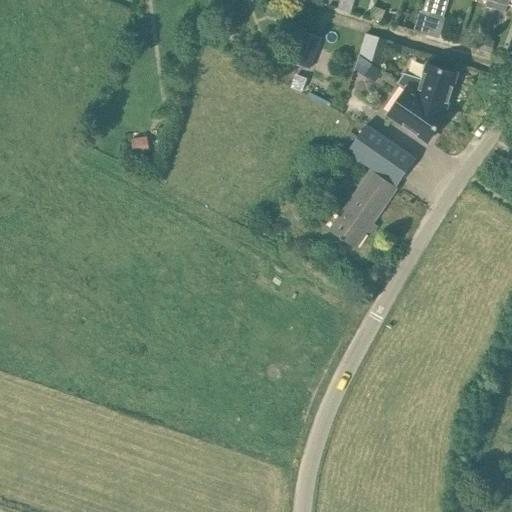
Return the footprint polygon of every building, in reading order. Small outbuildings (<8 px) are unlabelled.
[(341,0),(339,6),(351,10),(354,0),(341,0)] [(426,0),(423,12),(433,15),(438,0),(426,0)] [(449,0),(438,0),(433,15),(444,19),(449,0)] [(498,0),(487,0),(485,7),(495,10),(498,0)] [(498,0),(495,10),(506,13),(510,0),(498,0)] [(352,74),(376,80),(386,39),(363,33),(352,74)] [(306,47),(289,40),(281,59),(299,66),(306,47)] [(457,74),(428,65),(423,80),(405,74),(398,83),(406,89),(389,115),(428,142),(446,115),(444,114),(457,74)] [(416,159),(399,148),(366,125),(348,151),(398,185),(416,159)] [(146,136),(130,138),(132,153),(148,151),(146,136)] [(396,188),(380,177),(372,172),(331,229),(356,247),(396,188)]
